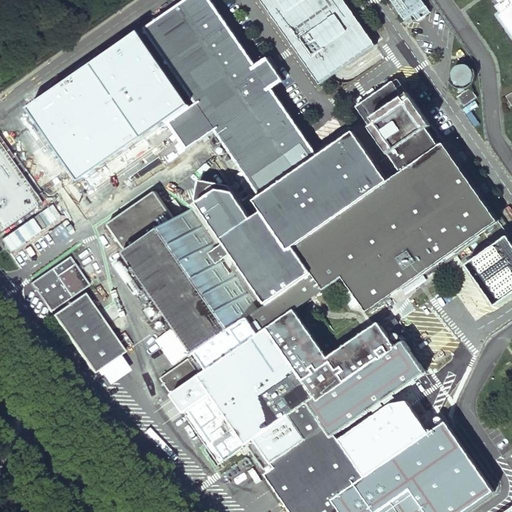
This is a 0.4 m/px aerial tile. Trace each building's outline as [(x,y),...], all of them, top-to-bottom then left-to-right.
[(256,65),(211,0),(186,0),(144,29),(196,104),(192,107),(169,122),(188,150),(216,131),(261,197),(320,156),(274,89),(285,81),(268,57),(256,65)] [(343,0),(261,0),(320,84),(376,46),(343,0)] [(431,12),(422,0),(391,0),(405,20),(413,14),(418,22),(431,12)] [(511,91),(506,96),(511,104),(511,0),(497,0),(499,2),(495,5),(501,13),(497,16),(511,38),(511,91)] [(192,107),(140,32),(30,107),(82,182),(169,122),(192,107)] [(473,71),(471,68),(467,66),(463,65),(459,66),(455,68),(453,72),(452,76),(453,80),(455,84),(459,86),(463,87),(467,86),(471,83),(473,80),(474,76),(473,71)] [(409,95),(398,79),(356,107),(402,174),(390,182),(295,247),(314,274),(268,305),(259,311),(249,318),(261,334),(297,310),(344,278),(368,312),(499,222),(445,143),(440,146),(429,129),(433,127),(410,94),(409,95)] [(477,98),(471,88),(457,97),(464,107),(477,98)] [(390,182),(355,132),(320,156),(261,197),(255,201),(263,213),(290,251),(295,247),(390,182)] [(0,144),(0,231),(41,203),(0,144)] [(230,185),(199,180),(196,201),(224,242),(232,253),(268,305),(314,274),(295,247),(290,251),(263,213),(254,219),(230,185)] [(128,252),(126,253),(194,352),(187,357),(188,359),(200,376),(261,334),(249,318),(259,311),(232,271),(229,273),(221,260),(232,253),(224,242),(216,248),(190,210),(176,219),(156,191),(108,224),(128,252)] [(183,209),(176,199),(168,204),(175,215),(183,209)] [(42,226),(63,216),(56,202),(35,213),(42,226)] [(511,297),(511,236),(468,267),(497,308),(511,297)] [(7,238),(2,241),(9,252),(14,248),(7,238)] [(70,257),(33,283),(52,311),(89,286),(70,257)] [(85,293),(53,315),(93,373),(98,370),(109,385),(131,370),(120,355),(125,352),(85,293)] [(297,310),(261,334),(200,376),(247,444),(265,470),(273,464),(308,440),(291,416),(309,403),(317,398),(301,376),(329,357),(297,310)] [(397,347),(380,322),(329,357),(301,376),(317,398),(309,403),(333,438),(337,435),(427,374),(405,342),(397,347)] [(188,359),(160,378),(219,464),(247,444),(200,376),(188,359)] [(340,440),(366,478),(430,434),(408,401),(393,404),(340,440)] [(309,403),(291,416),(308,440),(273,464),(276,468),(267,474),(293,511),(341,511),(342,511),(334,500),(366,478),(340,440),(337,435),(333,438),(309,403)] [(366,478),(334,500),(342,511),(381,511),(394,503),(400,511),(465,511),(495,491),(448,422),(430,434),(366,478)] [(238,465),(247,474),(251,469),(242,460),(238,465)] [(256,484),(242,495),(250,505),(264,494),(256,484)] [(400,511),(394,503),(381,511),(400,511)]
